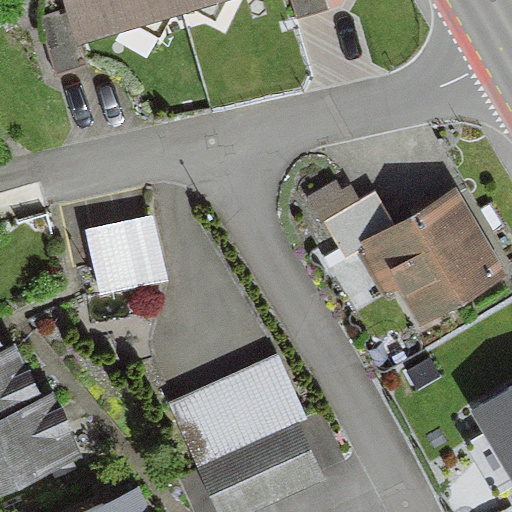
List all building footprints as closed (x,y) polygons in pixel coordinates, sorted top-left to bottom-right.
[(62,0),(64,7),(72,34),(120,20),(129,0),(62,0)] [(284,0),(290,18),(322,9),(319,0),(284,0)] [(81,65),(72,34),(64,7),(32,17),(49,74),(81,65)] [(384,216),(369,190),(318,220),(339,257),(363,243),(357,232),(384,216)] [(445,194),(372,237),(418,315),(491,271),(445,194)] [(149,217),(89,231),(105,298),(164,284),(149,217)] [(0,350),(0,415),(24,404),(0,350)] [(169,408),(195,465),(288,422),(301,417),(275,360),(169,408)] [(511,391),(479,410),(511,467),(511,391)] [(38,398),(24,404),(0,415),(0,482),(63,454),(38,398)] [(216,511),(227,511),(312,474),(288,422),(195,465),(216,511)] [(132,511),(124,492),(78,511),(132,511)]
